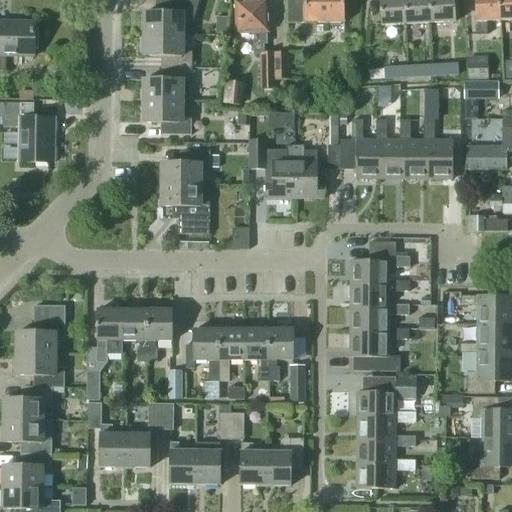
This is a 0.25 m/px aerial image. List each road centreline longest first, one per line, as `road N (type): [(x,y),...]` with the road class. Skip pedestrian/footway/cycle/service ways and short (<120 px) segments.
road 1 (residential): [(320,261),(84,260),(38,233)]
road 2 (residential): [(38,233),(98,172),(100,0)]
